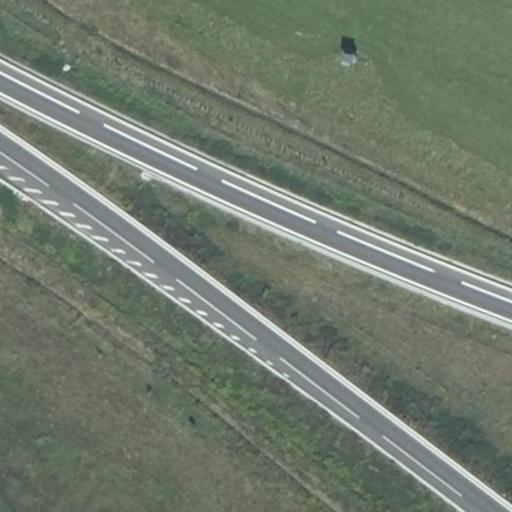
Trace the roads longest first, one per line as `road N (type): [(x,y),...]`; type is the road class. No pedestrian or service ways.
road 1 (motorway): [(0,144),(496,511)]
road 2 (motorway): [(511,310),(378,260),(0,84)]
